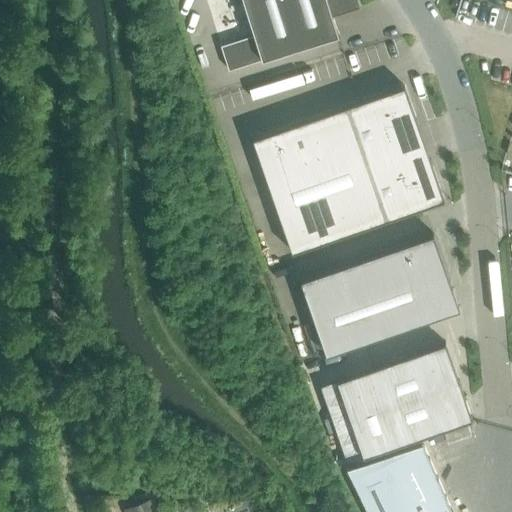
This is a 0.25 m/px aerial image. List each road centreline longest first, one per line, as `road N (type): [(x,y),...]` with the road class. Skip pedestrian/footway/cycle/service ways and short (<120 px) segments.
road 1 (track): [(73,511),(52,390),(61,0)]
road 2 (unclassified): [(412,0),(434,29),(477,195),(496,413)]
road 3 (unknown): [(454,90),(245,115)]
